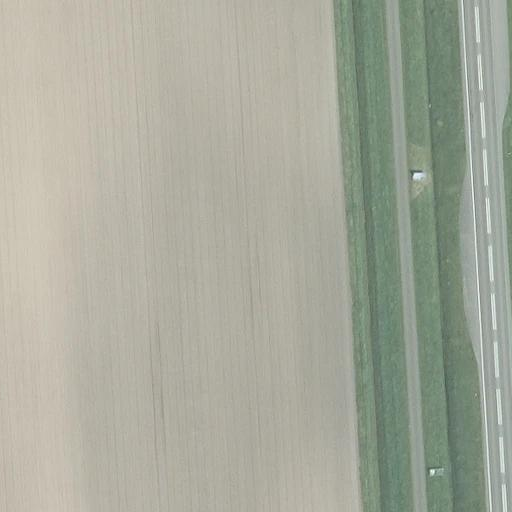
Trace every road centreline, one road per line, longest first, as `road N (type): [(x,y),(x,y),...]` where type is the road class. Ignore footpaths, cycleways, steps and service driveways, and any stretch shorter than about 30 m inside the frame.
road 1 (unclassified): [(417,511),(387,0)]
road 2 (trunk): [(495,511),(468,0)]
